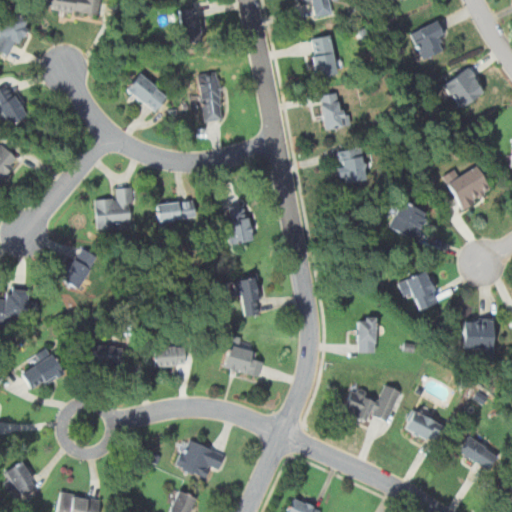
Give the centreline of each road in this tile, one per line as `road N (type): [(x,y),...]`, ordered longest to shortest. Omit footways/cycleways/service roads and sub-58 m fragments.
road 1 (residential): [(246,511),(311,351),(248,0)]
road 2 (residential): [(276,143),(211,163),(165,161),(109,134),(62,67)]
road 3 (residential): [(68,440),(186,412),(236,417),(281,435)]
road 4 (residential): [(440,511),(281,435)]
road 5 (residential): [(109,134),(23,235)]
